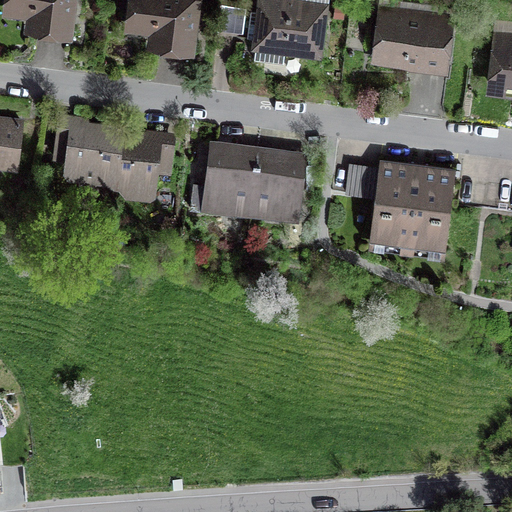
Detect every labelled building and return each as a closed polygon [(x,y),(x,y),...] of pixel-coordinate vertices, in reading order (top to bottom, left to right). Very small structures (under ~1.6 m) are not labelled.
[(71,0),(9,0),(9,5),(33,7),(31,27),(26,26),(25,35),(37,36),(38,28),(68,31),(71,0)] [(133,0),(131,20),(155,23),(153,43),(147,42),(146,50),(159,52),(160,44),(189,47),(195,0),(133,0)] [(325,6),(282,0),(260,0),(259,12),(251,11),(248,32),(256,33),(255,47),(256,47),(254,59),(283,63),(285,51),(319,55),(325,6)] [(414,13),(382,9),(377,50),(406,54),(405,62),(444,67),(450,17),(428,14),(427,19),(414,17),(414,13)] [(511,38),(498,37),(492,87),(511,89),(511,38)] [(21,120),(0,117),(0,162),(15,165),(21,120)] [(121,135),(122,135),(123,130),(72,123),(72,128),(57,126),(53,153),(69,155),(68,165),(71,169),(115,175),(116,175),(121,135)] [(116,175),(115,175),(114,180),(135,182),(134,188),(152,190),(152,185),(153,186),(155,168),(170,170),(174,142),(159,140),(122,135),(121,135),(116,175)] [(250,211),(258,154),(236,151),(237,144),(214,141),(208,189),(214,190),(212,206),(250,211)] [(258,154),(250,211),(289,216),(291,200),(297,200),(303,153),(280,150),(279,156),(258,154)] [(455,172),(379,163),(379,169),(349,165),(346,191),(375,195),(370,236),(445,245),(455,172)]
